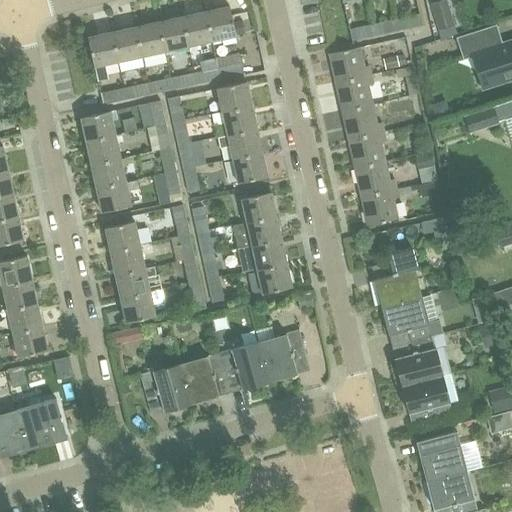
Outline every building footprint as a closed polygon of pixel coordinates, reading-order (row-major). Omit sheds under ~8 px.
[(447,1),(432,5),(438,28),(453,25),(447,1)] [(229,6),(205,11),(211,41),(235,35),(233,26),(232,22),(229,6)] [(205,11),(181,16),(188,46),(211,41),(205,11)] [(419,13),(396,18),(399,30),(422,25),(419,13)] [(181,16),(158,21),(164,51),(188,46),(181,16)] [(396,18),(373,24),(375,36),(399,30),(396,18)] [(242,20),(232,22),(233,26),(235,35),(243,34),(245,33),(242,20)] [(158,21),(134,26),(141,56),(164,51),(158,21)] [(373,24),(349,29),(351,41),(375,36),(373,24)] [(134,26),(111,32),(117,61),(141,56),(134,26)] [(495,26),(457,38),(464,58),(472,55),(479,53),(490,86),(511,78),(511,40),(501,44),(495,26)] [(111,32),(87,37),(93,66),(96,80),(97,80),(107,78),(104,64),(117,61),(111,32)] [(359,46),(329,53),(335,82),(371,74),(369,65),(364,66),(359,46)] [(403,55),(383,59),(385,69),(405,64),(403,55)] [(241,62),(217,67),(220,79),(243,74),(241,62)] [(217,67),(193,72),(196,84),(220,79),(217,67)] [(193,72),(170,77),(173,89),(196,84),(193,72)] [(371,74),(335,82),(342,110),(372,104),(368,85),(373,84),(371,74)] [(170,77),(147,82),(149,94),(173,89),(170,77)] [(246,81),(217,87),(222,111),(251,105),(246,81)] [(147,82),(123,88),(126,99),(149,94),(147,82)] [(123,88),(100,92),(102,104),(126,99),(123,88)] [(179,95),(167,98),(172,122),(184,119),(179,95)] [(161,99),(149,102),(154,125),(154,126),(166,123),(161,99)] [(372,104),(342,110),(348,139),(383,131),(381,122),(377,123),(372,104)] [(251,105),(222,111),(227,134),(227,135),(256,128),(251,105)] [(493,106),(463,116),(469,133),(499,124),(498,121),(493,106)] [(110,110),(80,117),(86,141),(115,134),(110,110)] [(184,119),(172,122),(177,146),(189,143),(184,119)] [(154,125),(149,127),(151,136),(156,135),(159,149),(171,146),(166,123),(154,126),(154,125)] [(227,134),(219,136),(221,147),(229,145),(232,158),(261,152),(256,128),(227,135),(227,134)] [(383,131),(348,139),(354,167),(385,160),(380,142),(386,141),(383,131)] [(115,134),(86,141),(91,164),(120,158),(117,143),(123,142),(121,135),(115,136),(115,134)] [(189,143),(177,146),(182,169),(194,166),(189,143)] [(171,146),(159,149),(164,173),(176,170),(171,146)] [(431,151),(415,155),(418,167),(433,163),(431,151)] [(261,152),(232,158),(237,182),(267,176),(261,152)] [(120,158),(91,164),(96,187),(125,181),(120,158)] [(385,160),(354,167),(360,195),(396,188),(394,179),(389,180),(385,160)] [(194,166),(182,169),(188,192),(199,189),(194,166)] [(7,169),(0,170),(0,194),(12,192),(7,169)] [(176,170),(164,173),(169,196),(181,193),(176,170)] [(418,184),(410,186),(411,191),(419,189),(421,195),(439,191),(437,180),(422,183),(418,184)] [(125,181),(96,187),(101,211),(130,205),(125,181)] [(396,188),(360,195),(367,224),(398,217),(393,198),(398,197),(396,188)] [(271,191),(240,198),(245,222),(276,215),(271,191)] [(12,192),(0,194),(0,219),(18,216),(12,192)] [(203,206),(191,208),(197,233),(208,230),(203,206)] [(184,209),(173,212),(178,236),(190,233),(184,209)] [(464,212),(451,216),(459,239),(472,235),(464,212)] [(245,222),(233,225),(235,232),(247,230),(250,246),(282,239),(276,215),(245,222)] [(18,216),(0,219),(0,244),(23,240),(18,216)] [(444,217),(432,220),(434,229),(436,237),(448,234),(444,217)] [(134,220),(105,227),(110,251),(139,244),(135,222),(134,220)] [(511,225),(494,231),(500,247),(511,243),(511,225)] [(208,230),(197,233),(202,256),(213,254),(208,230)] [(190,233),(178,236),(183,260),(195,257),(190,233)] [(282,239),(250,246),(256,269),(287,262),(282,239)] [(139,244),(110,251),(115,275),(145,268),(139,244)] [(213,254),(202,256),(207,280),(219,278),(213,254)] [(26,255),(0,261),(0,276),(2,286),(32,279),(26,255)] [(393,274),(378,278),(385,307),(417,298),(417,297),(422,296),(414,265),(411,256),(393,261),(390,262),(393,274)] [(195,257),(183,260),(188,283),(200,281),(195,257)] [(287,262),(256,269),(261,293),(292,286),(287,262)] [(145,268),(115,275),(120,298),(150,292),(146,276),(158,273),(156,266),(145,268)] [(167,277),(156,278),(159,293),(169,292),(167,277)] [(219,278),(207,280),(212,304),(224,301),(222,296),(219,278)] [(32,279),(2,286),(7,309),(37,303),(32,279)] [(200,281),(188,283),(194,310),(206,308),(200,281)] [(511,286),(488,294),(493,310),(511,303),(511,286)] [(150,292),(120,298),(126,322),(155,316),(150,292)] [(313,292),(300,295),(302,308),(315,306),(313,292)] [(485,295),(473,298),(478,313),(489,310),(485,295)] [(417,298),(385,307),(392,333),(407,329),(411,342),(443,333),(439,318),(438,318),(424,322),(417,298)] [(37,303),(7,309),(13,333),(42,326),(37,303)] [(494,320),(477,324),(483,347),(500,343),(494,320)] [(187,322),(178,324),(180,332),(190,329),(187,322)] [(42,326),(13,333),(18,357),(48,350),(42,326)] [(272,326),(255,330),(258,341),(259,345),(268,377),(296,370),(291,355),(304,351),(298,330),(285,333),(287,337),(276,341),(274,336),(272,326)] [(124,330),(108,334),(111,346),(112,345),(115,358),(122,356),(120,350),(121,350),(120,344),(127,342),(124,330)] [(413,353),(398,357),(406,384),(450,373),(443,346),(447,345),(443,333),(411,342),(413,353)] [(231,349),(219,352),(225,373),(237,370),(241,385),(268,377),(259,345),(258,341),(231,349)] [(208,360),(181,367),(190,399),(217,392),(213,377),(225,373),(219,352),(207,355),(208,360)] [(152,371),(140,374),(146,395),(158,392),(162,407),(190,399),(181,367),(153,375),(152,371)] [(23,370),(9,374),(13,388),(27,385),(23,370)] [(450,373),(406,384),(413,412),(428,408),(431,421),(452,415),(449,402),(457,400),(450,373)] [(511,384),(488,390),(493,412),(511,407),(511,384)] [(44,406),(17,413),(26,445),(66,434),(55,398),(43,402),(44,406)] [(507,412),(495,414),(499,429),(511,425),(507,412)] [(0,452),(26,445),(17,413),(0,418),(0,452)] [(438,449),(423,453),(430,480),(463,472),(467,471),(460,444),(456,431),(435,436),(438,449)] [(463,472),(430,480),(438,508),(453,504),(454,511),(470,511),(484,508),(473,511),(463,472)]
